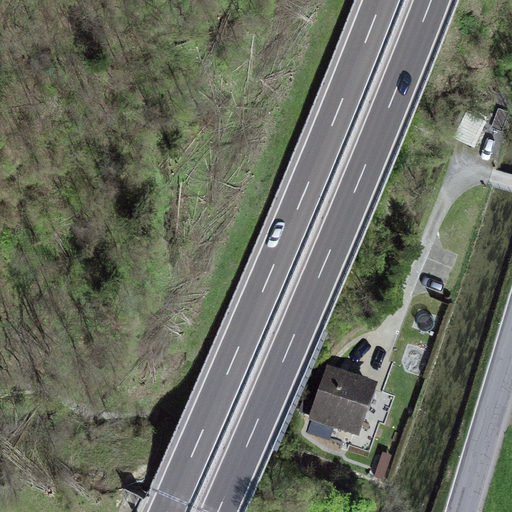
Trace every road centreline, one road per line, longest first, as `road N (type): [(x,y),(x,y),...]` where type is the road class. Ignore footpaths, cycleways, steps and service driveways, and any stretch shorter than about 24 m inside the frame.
road 1 (motorway): [(218,511),(432,0)]
road 2 (motorway): [(381,0),(167,511)]
road 3 (unclassified): [(463,511),(511,348)]
